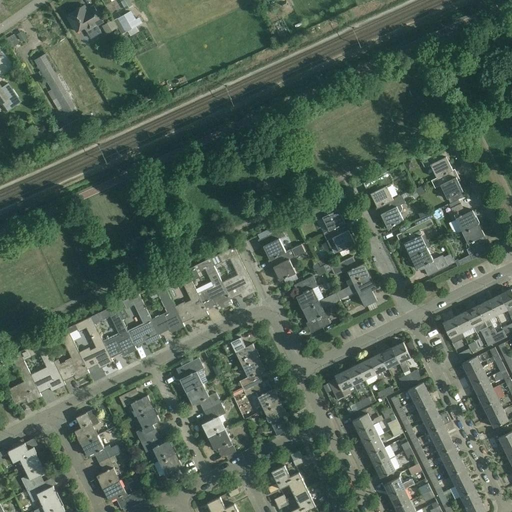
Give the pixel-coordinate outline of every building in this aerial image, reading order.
[(129,0),(119,0),(126,10),(133,6),(129,0)] [(87,10),(84,5),(67,15),(77,32),(85,27),(87,32),(103,22),(94,6),(87,10)] [(122,33),(127,30),(128,32),(137,27),(136,26),(137,25),(129,11),(115,19),(122,33)] [(113,20),(107,23),(111,31),(117,28),(113,20)] [(7,39),(15,47),(22,41),(14,33),(7,39)] [(46,54),(35,60),(67,116),(77,110),(45,55),(46,54)] [(14,107),(0,86),(0,103),(6,112),(14,107)] [(145,97),(147,101),(155,98),(153,93),(145,97)] [(86,129),(79,118),(59,129),(63,136),(66,141),(86,129)] [(25,131),(30,137),(37,132),(32,125),(25,131)] [(437,178),(449,172),(453,170),(446,155),(442,157),(439,151),(443,150),(443,149),(421,160),(425,167),(431,164),(437,178)] [(412,169),(412,165),(410,161),(404,163),(408,171),(412,169)] [(387,172),(366,183),(367,186),(371,185),(374,190),(370,192),(378,207),(381,206),(393,199),(387,186),(392,183),(387,172)] [(452,178),(449,172),(437,178),(431,181),(435,188),(440,185),(447,199),(448,199),(457,194),(463,191),(456,176),(452,178)] [(419,196),(415,189),(407,192),(409,196),(411,195),(413,195),(414,199),(419,196)] [(458,199),(464,196),(461,192),(457,194),(448,199),(450,203),(458,199)] [(380,213),(384,221),(382,222),(385,228),(387,227),(388,228),(404,220),(400,212),(402,212),(402,208),(401,205),(406,203),(402,195),(393,199),(381,206),(384,211),(380,213)] [(460,203),(458,199),(450,203),(449,204),(451,208),(452,208),(459,204),(460,203)] [(323,217),(330,230),(330,231),(342,225),(345,223),(338,208),(334,210),(331,204),(335,202),(313,212),(317,220),(323,217)] [(451,208),(462,231),(477,223),(474,217),(475,216),(472,210),(465,213),(461,204),(461,203),(459,204),(452,208),(451,208)] [(417,253),(421,251),(427,248),(431,246),(423,230),(434,224),(431,219),(434,218),(431,212),(427,215),(426,215),(424,216),(423,217),(420,218),(414,221),(416,225),(410,228),(408,224),(399,228),(401,233),(396,235),(400,242),(404,240),(406,243),(404,243),(407,249),(408,249),(412,256),(417,253)] [(307,221),(304,213),(297,216),(300,224),(307,221)] [(472,259),(485,253),(483,249),(487,246),(483,237),(485,235),(482,229),(481,230),(477,223),(462,231),(469,245),(473,253),(470,255),(472,259)] [(344,230),(342,225),(330,231),(330,230),(324,233),(331,248),(336,245),(340,252),(355,244),(348,229),(344,230)] [(270,260),(271,260),(286,252),(280,238),(285,236),(282,228),(260,239),(264,237),(266,243),(263,245),(270,260)] [(286,252),(271,260),(273,265),(273,266),(280,281),(296,273),(289,259),(305,251),(302,244),(292,249),(286,252)] [(218,254),(222,262),(230,258),(238,274),(223,282),(222,282),(230,300),(231,299),(246,292),(248,295),(256,291),(234,246),(225,251),(218,254)] [(428,276),(443,269),(448,266),(443,255),(433,260),(427,248),(421,251),(417,253),(412,256),(415,262),(414,263),(417,269),(423,265),(428,276)] [(354,284),(370,276),(366,269),(367,269),(365,263),(357,266),(353,257),(353,256),(331,267),(328,263),(324,265),(327,272),(332,270),(335,275),(334,274),(342,270),(343,270),(347,272),(348,271),(352,280),(354,284)] [(326,263),(323,257),(318,261),(321,266),(326,263)] [(232,303),(231,299),(230,300),(222,282),(223,282),(211,258),(195,266),(198,272),(205,268),(214,285),(198,293),(200,296),(199,296),(206,311),(207,311),(222,303),(224,307),(232,303)] [(182,323),(183,323),(199,315),(200,319),(209,315),(207,311),(206,311),(199,296),(200,296),(198,293),(187,269),(171,277),(175,285),(182,281),(192,302),(187,305),(185,302),(175,307),(182,323)] [(304,309),(324,299),(313,276),(296,284),(301,294),(296,296),(299,302),(300,302),(304,309)] [(378,300),(373,290),(377,288),(374,282),(373,283),(370,276),(354,284),(365,306),(378,300)] [(159,335),(159,334),(175,327),(177,330),(185,326),(183,323),(182,323),(175,307),(163,281),(147,289),(150,296),(158,293),(168,313),(162,316),(161,314),(151,319),(159,335)] [(500,294),(508,309),(511,318),(511,290),(511,289),(500,294)] [(127,315),(124,307),(126,306),(127,308),(134,304),(143,323),(137,326),(127,331),(134,346),(135,346),(151,338),(153,342),(161,338),(159,334),(159,335),(151,319),(138,293),(115,305),(122,318),(127,315)] [(341,301),(337,293),(324,299),(304,309),(307,315),(306,316),(309,322),(309,321),(310,323),(307,325),(311,333),(330,323),(328,318),(330,317),(327,312),(325,313),(323,308),(328,306),(328,307),(341,301)] [(496,315),(508,309),(500,294),(488,300),(496,315)] [(496,315),(488,300),(477,306),(488,327),(493,324),(490,318),(496,315)] [(127,331),(122,318),(115,305),(91,316),(94,323),(110,316),(119,333),(103,341),(111,358),(127,350),(129,354),(137,350),(135,346),(134,346),(127,331)] [(476,332),(488,327),(477,306),(466,311),(473,326),(476,332)] [(347,312),(350,319),(355,316),(352,309),(347,312)] [(455,317),(462,332),(473,326),(466,311),(455,317)] [(90,350),(89,348),(79,353),(87,370),(88,370),(104,362),(105,365),(113,361),(112,358),(111,358),(103,341),(94,323),(91,316),(67,328),(70,333),(78,329),(79,331),(86,328),(96,348),(90,350)] [(462,332),(455,317),(443,323),(455,347),(459,344),(457,340),(464,336),(462,332)] [(511,331),(511,323),(503,328),(506,334),(511,331)] [(79,353),(79,352),(67,328),(51,336),(54,342),(61,338),(72,361),(66,364),(65,361),(60,364),(58,359),(54,361),(56,366),(63,381),(64,381),(79,373),(81,377),(89,373),(88,370),(87,370),(79,353)] [(492,336),(495,342),(502,339),(499,332),(492,336)] [(223,346),(241,337),(240,333),(221,342),(223,346)] [(495,342),(492,336),(485,339),(488,346),(495,342)] [(236,352),(242,364),(258,357),(254,350),(255,350),(252,344),(246,347),(241,337),(223,346),(228,356),(236,352)] [(65,385),(64,381),(63,381),(56,366),(54,361),(43,340),(27,348),(30,354),(38,350),(49,372),(43,375),(42,373),(32,378),(31,378),(39,393),(40,393),(56,385),(58,389),(65,385)] [(475,341),(468,345),(470,348),(471,351),(478,348),(475,341)] [(392,348),(399,363),(404,373),(409,370),(404,360),(411,357),(403,342),(392,348)] [(504,356),(509,354),(503,343),(498,345),(504,356)] [(490,350),(495,360),(500,358),(495,347),(490,350)] [(399,363),(392,348),(380,353),(388,368),(399,363)] [(470,348),(464,351),(466,356),(472,353),(471,351),(470,348)] [(31,378),(32,378),(19,352),(4,359),(7,366),(15,362),(25,383),(19,387),(18,385),(8,389),(16,404),(32,397),(34,400),(42,396),(40,393),(39,393),(31,378)] [(388,368),(380,353),(369,359),(379,379),(380,380),(385,377),(382,371),(388,368)] [(468,374),(483,367),(477,356),(463,363),(468,374)] [(181,378),(180,379),(183,385),(184,385),(187,391),(203,384),(197,371),(204,368),(199,357),(182,366),(176,369),(181,378)] [(248,377),(240,381),(243,387),(244,391),(246,390),(253,387),(260,383),(262,382),(263,382),(258,372),(265,369),(262,363),(261,363),(258,357),(242,364),(248,377)] [(497,372),(498,373),(505,369),(500,358),(495,360),(500,371),(497,372)] [(368,385),(379,379),(369,359),(358,364),(361,371),(365,379),(368,385)] [(346,370),(354,385),(357,391),(362,388),(359,382),(365,379),(358,364),(346,370)] [(483,367),(468,374),(473,384),(488,377),(483,367)] [(493,375),(496,382),(504,378),(506,382),(511,379),(505,369),(500,371),(493,375)] [(335,375),(336,378),(345,396),(350,393),(348,388),(354,385),(346,370),(335,375)] [(417,370),(406,376),(410,384),(421,379),(417,370)] [(410,384),(406,376),(399,379),(403,388),(410,384)] [(493,388),(488,377),(473,384),(478,395),(493,388)] [(338,399),(345,396),(336,378),(329,382),(338,399)] [(280,402),(276,395),(278,394),(275,388),(268,392),(263,382),(244,391),(246,396),(251,393),(253,399),(258,396),(264,409),(280,402)] [(409,389),(414,400),(429,393),(423,382),(409,389)] [(204,411),(221,402),(216,392),(209,395),(203,384),(187,391),(191,398),(190,398),(192,404),(200,401),(204,411)] [(391,385),(384,389),(387,395),(394,392),(391,385)] [(131,403),(137,416),(153,408),(149,401),(151,401),(148,395),(141,398),(136,388),(119,396),(124,406),(131,403)] [(484,406),(498,399),(493,388),(478,395),(484,406)] [(381,399),(387,395),(384,389),(377,392),(381,399)] [(419,411),(434,404),(429,393),(414,400),(419,411)] [(391,398),(396,409),(401,406),(396,395),(391,398)] [(362,400),(365,406),(371,403),(368,397),(362,400)] [(489,417),(503,409),(498,399),(484,406),(489,417)] [(353,412),(365,406),(362,400),(350,406),(353,412)] [(221,402),(204,411),(209,420),(202,424),(205,430),(206,429),(209,436),(225,428),(219,416),(226,413),(221,402)] [(283,408),(280,402),(264,409),(277,436),(287,431),(285,426),(285,427),(280,417),(287,414),(284,408),(283,408)] [(439,415),(434,404),(419,411),(422,416),(416,419),(419,424),(425,422),(439,415)] [(401,420),(407,417),(401,406),(396,409),(401,420)] [(394,414),(390,407),(382,412),(385,419),(394,414)] [(136,431),(141,442),(158,433),(153,424),(160,420),(157,414),(156,415),(153,408),(137,416),(143,428),(136,431)] [(75,431),(78,437),(79,436),(82,442),(98,435),(93,425),(99,422),(93,409),(76,417),(81,427),(75,431)] [(356,419),(353,420),(359,432),(373,425),(368,413),(366,409),(354,415),(356,419)] [(509,420),(503,409),(489,417),(494,427),(509,420)] [(430,432),(444,425),(439,415),(425,422),(430,432)] [(407,430),(412,428),(407,417),(401,420),(407,430)] [(391,430),(400,426),(396,419),(388,423),(391,430)] [(364,443),(379,436),(373,425),(359,432),(364,443)] [(435,443),(449,436),(444,425),(430,432),(435,443)] [(400,426),(391,430),(394,437),(403,433),(400,426)] [(238,455),(225,428),(209,436),(213,443),(212,443),(214,449),(222,446),(224,450),(227,448),(230,454),(226,456),(228,460),(238,455)] [(412,441),(417,438),(412,428),(407,430),(412,441)] [(511,431),(499,438),(505,448),(511,444),(511,431)] [(158,433),(141,442),(146,452),(153,449),(159,461),(175,453),(171,446),(173,446),(170,440),(163,443),(158,433)] [(95,452),(99,462),(113,455),(121,452),(117,444),(110,447),(109,444),(104,447),(98,435),(82,442),(86,449),(84,450),(87,456),(95,452)] [(369,455),(384,447),(379,436),(364,443),(369,455)] [(455,447),(449,436),(435,443),(440,454),(455,447)] [(417,452),(422,449),(417,438),(412,441),(417,452)] [(401,445),(404,452),(411,448),(407,441),(401,445)] [(20,460),(24,467),(39,460),(36,453),(37,452),(34,447),(28,450),(25,443),(8,451),(14,463),(20,460)] [(390,459),(384,447),(369,455),(375,466),(390,459)] [(460,457),(455,447),(440,454),(445,464),(460,457)] [(414,455),(411,448),(404,452),(408,458),(414,455)] [(417,452),(422,462),(427,460),(422,449),(417,452)] [(159,461),(165,473),(163,474),(164,477),(159,479),(163,487),(180,478),(176,468),(182,465),(179,459),(178,460),(175,453),(171,455),(159,461)] [(113,455),(99,462),(104,472),(97,475),(100,481),(101,481),(104,487),(119,480),(112,464),(117,461),(113,455)] [(305,461),(303,456),(293,461),(296,466),(305,461)] [(395,469),(398,468),(399,466),(394,457),(390,459),(375,466),(381,477),(390,473),(396,470),(395,469)] [(445,464),(451,475),(465,468),(460,457),(445,464)] [(39,460),(24,467),(28,475),(21,479),(26,490),(44,482),(40,475),(46,472),(43,466),(42,467),(39,460)] [(427,460),(422,462),(428,473),(433,470),(427,460)] [(422,470),(418,463),(408,468),(412,475),(422,470)] [(292,479),(290,476),(285,465),(272,471),(278,483),(279,482),(282,487),(280,488),(289,484),(288,481),(292,479)] [(456,486),(470,479),(465,468),(451,475),(456,486)] [(438,481),(433,470),(428,473),(433,484),(438,481)] [(143,477),(140,471),(132,475),(135,480),(143,477)] [(280,488),(280,489),(289,484),(290,487),(295,495),(307,489),(303,480),(302,478),(300,478),(298,473),(299,472),(290,476),(292,479),(288,481),(289,484),(280,488)] [(390,496),(405,489),(415,484),(412,478),(402,483),(399,477),(384,485),(390,496)] [(461,496),(476,489),(470,479),(456,486),(461,496)] [(128,497),(119,480),(104,487),(108,494),(106,495),(109,501),(117,497),(122,508),(124,507),(125,510),(142,501),(138,492),(128,497)] [(438,481),(433,484),(438,494),(443,492),(438,481)] [(34,511),(46,505),(58,499),(55,492),(56,492),(53,486),(47,489),(44,482),(26,490),(32,502),(39,498),(43,506),(34,511)] [(422,495),(431,490),(428,483),(419,487),(422,495)] [(240,493),(238,488),(228,492),(231,498),(240,493)] [(295,495),(299,504),(300,506),(302,509),(305,508),(307,511),(316,506),(314,507),(311,501),(313,500),(312,498),(307,489),(295,495)] [(410,500),(405,489),(390,496),(395,507),(410,500)] [(466,507),(481,500),(476,489),(461,496),(466,507)] [(431,490),(422,495),(425,501),(435,497),(431,490)] [(25,491),(21,493),(26,502),(30,500),(25,491)] [(443,492),(438,494),(443,505),(448,502),(443,492)] [(277,504),(286,499),(284,494),(274,499),(277,504)] [(226,508),(220,496),(207,503),(211,511),(224,511),(227,511),(226,508)] [(58,499),(46,505),(34,511),(63,511),(65,511),(63,505),(61,506),(58,499)] [(286,499),(277,504),(279,509),(289,504),(286,499)] [(397,511),(415,511),(416,511),(410,500),(395,507),(397,511)] [(483,511),(486,511),(481,500),(466,507),(468,511),(483,511)] [(430,510),(431,511),(442,511),(437,502),(431,504),(433,508),(430,510)] [(452,511),(448,502),(443,505),(446,511),(452,511)]
